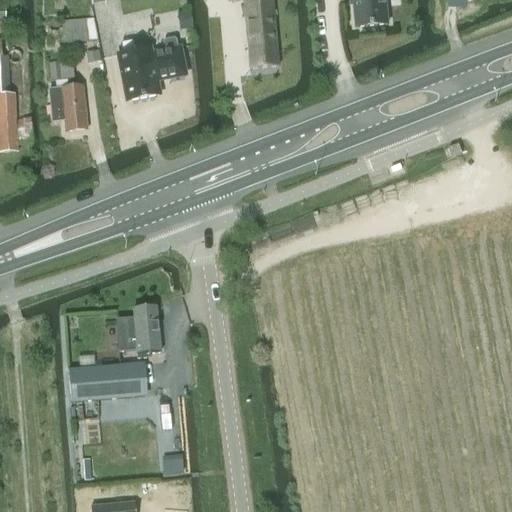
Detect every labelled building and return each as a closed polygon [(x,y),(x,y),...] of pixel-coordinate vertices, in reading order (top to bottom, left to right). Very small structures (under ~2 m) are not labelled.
[(271,0),(243,0),(248,71),(276,69),(271,0)] [(351,0),(355,29),(387,26),(384,1),(394,0),(351,0)] [(94,21),(61,23),(62,45),(95,42),(94,21)] [(122,55),(117,56),(126,103),(159,97),(157,83),(185,77),(180,49),(177,50),(175,41),(174,40),(164,41),(163,44),(164,52),(151,55),(150,50),(135,53),(133,44),(131,42),(121,44),(120,46),(122,55)] [(1,44),(0,43),(0,155),(17,155),(16,146),(31,145),(29,122),(25,122),(25,120),(16,120),(14,100),(14,98),(9,99),(7,60),(2,60),(1,44)] [(71,62),(48,65),(50,83),(55,82),(56,90),(48,91),(52,123),(63,122),(64,134),(87,131),(82,88),(68,89),(67,81),(73,80),(71,62)] [(133,320),(121,321),(123,353),(136,352),(137,360),(146,360),(145,355),(160,354),(156,308),(155,308),(133,310),(133,320)] [(68,372),(71,404),(138,398),(135,366),(68,372)]
